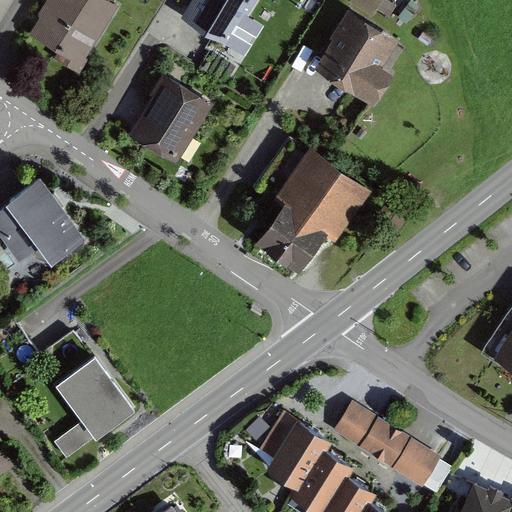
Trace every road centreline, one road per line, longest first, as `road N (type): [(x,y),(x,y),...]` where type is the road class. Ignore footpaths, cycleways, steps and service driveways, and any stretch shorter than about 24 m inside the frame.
road 1 (tertiary): [(329,325),(27,118)]
road 2 (secondary): [(329,325),(511,180)]
road 3 (unclassified): [(329,325),(511,436)]
road 4 (secondary): [(181,435),(329,325)]
road 5 (secondary): [(77,511),(181,435)]
